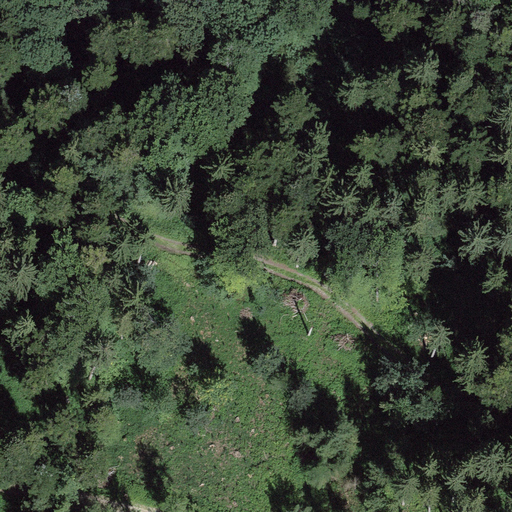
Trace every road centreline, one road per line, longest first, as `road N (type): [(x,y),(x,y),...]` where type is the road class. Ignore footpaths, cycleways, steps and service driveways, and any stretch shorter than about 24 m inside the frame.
road 1 (track): [(0,179),(101,211),(170,247),(292,272),(341,301),(435,379),(511,425)]
road 2 (track): [(0,486),(139,511)]
